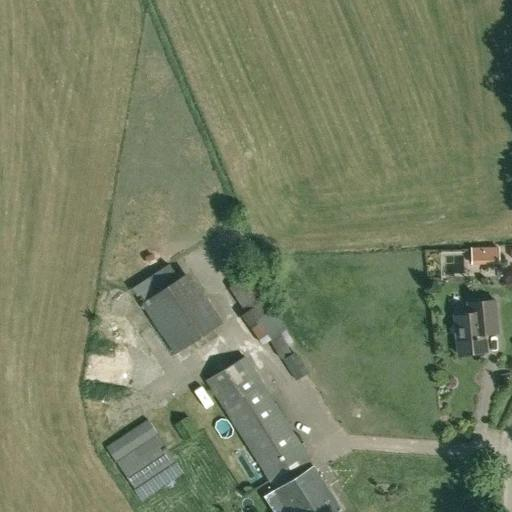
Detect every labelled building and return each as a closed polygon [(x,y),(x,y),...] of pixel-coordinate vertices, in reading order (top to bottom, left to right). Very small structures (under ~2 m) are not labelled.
[(219,240),(224,250),(243,240),(238,230),(219,240)] [(503,248),(474,248),(474,263),(503,262),(503,248)] [(131,288),(175,352),(222,321),(188,270),(180,276),(170,262),(131,288)] [(484,326),(498,324),(496,299),(468,302),(470,313),(455,314),(459,354),(487,351),(484,326)] [(138,301),(129,307),(145,331),(154,325),(138,301)] [(207,380),(290,511),(336,511),(341,509),(244,357),(207,380)] [(136,491),(177,463),(148,419),(106,447),(116,462),(117,462),(136,491)]
